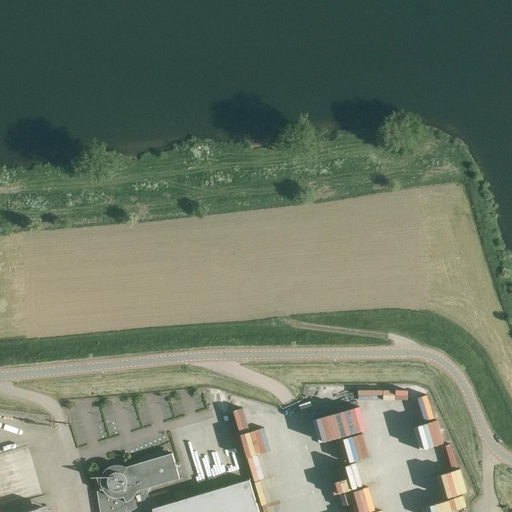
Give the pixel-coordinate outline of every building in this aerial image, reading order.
[(373,399),(373,409),(399,409),(399,396),(412,395),(412,389),(358,390),(358,399),(373,399)] [(418,421),(435,418),(431,395),(414,398),(418,421)] [(321,418),(326,441),(360,433),(355,410),(321,418)] [(0,430),(14,433),(16,418),(0,415),(0,430)] [(282,443),(275,420),(246,428),(252,451),(282,443)] [(317,448),(324,472),(367,460),(361,436),(317,448)] [(180,478),(172,454),(127,467),(122,466),(120,465),(118,465),(116,465),(113,466),(108,468),(106,470),(104,472),(103,474),(97,477),(101,490),(99,491),(97,492),(100,511),(131,511),(135,509),(140,506),(142,503),(145,500),(147,496),(148,493),(150,488),(180,478)] [(259,511),(250,480),(153,509),(154,511),(259,511)] [(440,496),(443,511),(447,511),(470,507),(466,490),(460,492),(440,496)]
